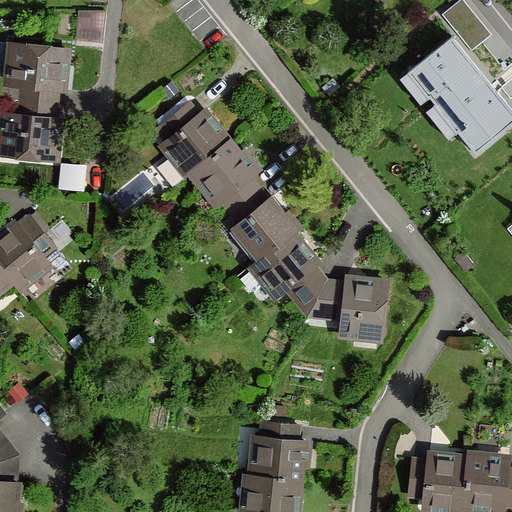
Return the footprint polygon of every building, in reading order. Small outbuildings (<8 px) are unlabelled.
[(481,45),(496,29),(466,0),(462,0),(449,14),(481,45)] [(83,38),(110,39),(112,8),(85,6),(83,38)] [(70,46),(6,42),(0,132),(0,154),(63,159),(70,46)] [(463,69),(431,96),(475,148),(511,115),(511,107),(495,88),(486,96),(463,69)] [(389,343),(392,281),(335,278),(206,111),(166,143),(306,320),(347,322),(346,341),(389,343)] [(92,184),(92,160),(66,160),(66,184),(92,184)] [(0,294),(64,247),(35,209),(0,235),(0,294)] [(18,511),(28,454),(0,417),(0,511),(18,511)] [(247,511),(303,511),(310,425),(255,421),(247,511)] [(511,511),(511,452),(431,445),(424,511),(429,511),(511,511)] [(403,458),(399,489),(411,491),(415,460),(403,458)]
